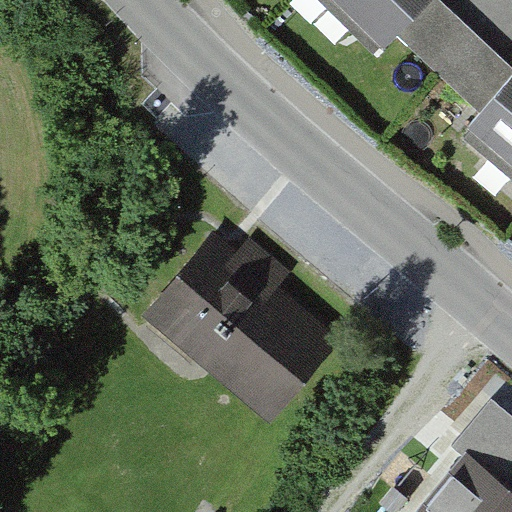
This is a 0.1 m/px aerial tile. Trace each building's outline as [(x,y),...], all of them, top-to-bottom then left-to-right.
[(428,0),(321,0),(376,54),(428,0)] [(465,18),(426,51),(468,99),(507,66),(465,18)] [(511,64),(468,116),(511,153),(511,64)] [(241,244),(214,221),(143,305),(271,414),(340,332),(280,282),(292,268),(250,233),(241,244)] [(511,511),(511,488),(468,453),(420,511),(511,511)]
